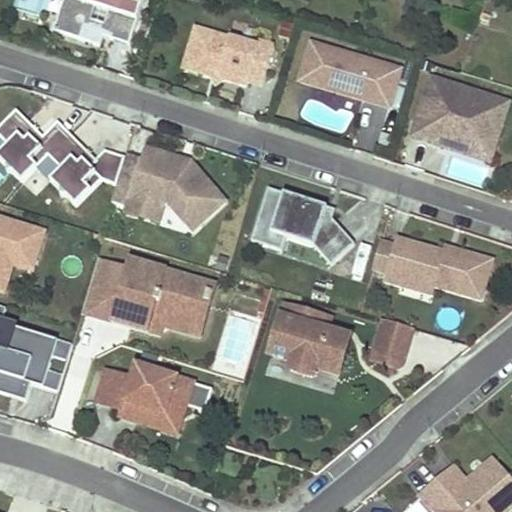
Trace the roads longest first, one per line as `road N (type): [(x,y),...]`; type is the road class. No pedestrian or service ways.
road 1 (residential): [(511,220),(0,54)]
road 2 (residential): [(317,511),(511,338)]
road 3 (residential): [(0,447),(83,472),(170,511)]
